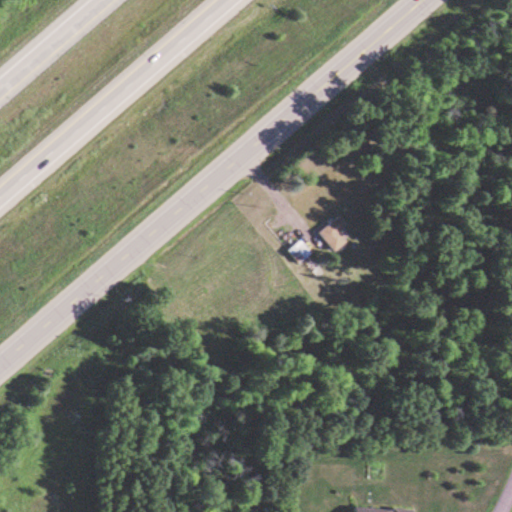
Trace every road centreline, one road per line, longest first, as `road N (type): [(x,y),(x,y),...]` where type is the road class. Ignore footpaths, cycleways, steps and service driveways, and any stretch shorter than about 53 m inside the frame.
road 1 (tertiary): [(0,354),(414,0)]
road 2 (motorway): [(0,190),(217,0)]
road 3 (motorway): [(94,0),(0,76)]
